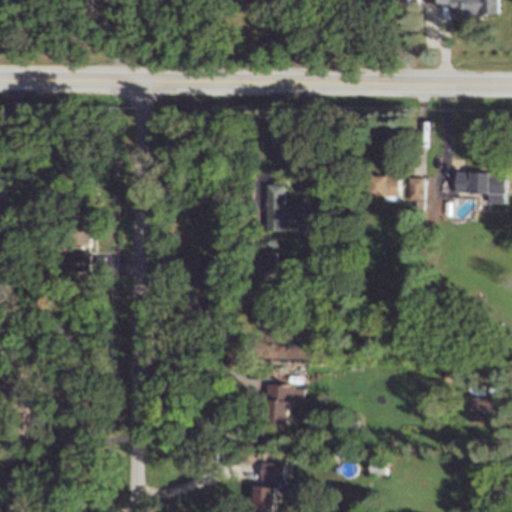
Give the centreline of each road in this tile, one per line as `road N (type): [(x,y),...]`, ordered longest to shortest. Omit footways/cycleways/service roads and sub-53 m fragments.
road 1 (tertiary): [(511,83),(0,76)]
road 2 (residential): [(136,511),(142,80)]
